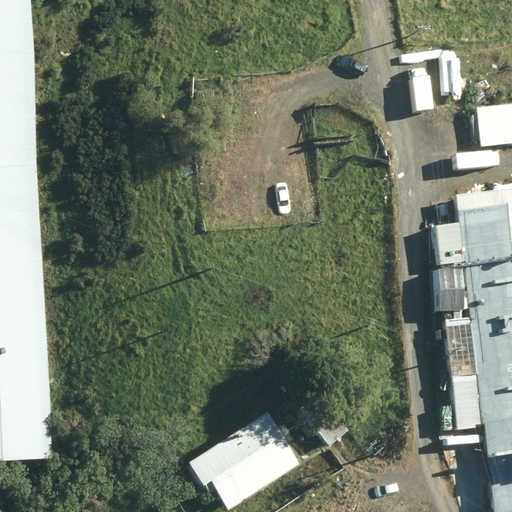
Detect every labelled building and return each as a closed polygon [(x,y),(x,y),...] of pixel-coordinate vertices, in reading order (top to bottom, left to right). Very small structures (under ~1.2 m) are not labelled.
[(0,0),(0,461),(42,458),(24,167),(23,47),(19,0),(0,0)] [(511,101),(468,106),(472,146),(511,141),(511,101)] [(511,511),(511,187),(445,195),(447,222),(425,226),(430,265),(454,262),(460,317),(435,320),(449,430),(473,427),(482,511),(511,511)] [(453,310),(452,268),(427,269),(428,311),(453,310)] [(298,419),(322,447),(342,429),(318,402),(298,419)] [(199,480),(218,511),(292,465),(258,411),(174,463),(189,487),(199,480)]
